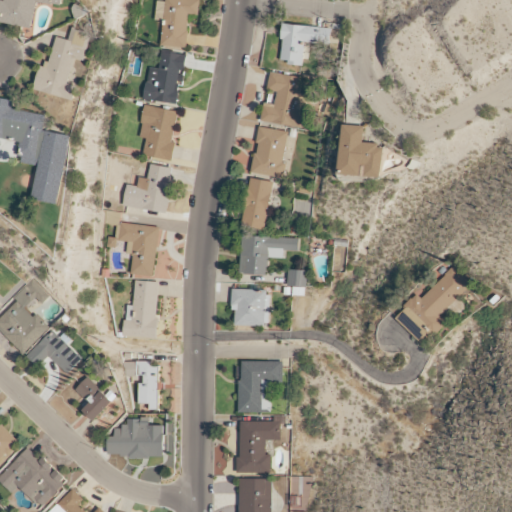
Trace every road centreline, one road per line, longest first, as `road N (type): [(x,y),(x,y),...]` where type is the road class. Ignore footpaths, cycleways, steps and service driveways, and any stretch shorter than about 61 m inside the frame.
road 1 (residential): [(238,0),(199,276),(198,511)]
road 2 (residential): [(0,373),(112,480),(132,491),(199,498)]
road 3 (residential): [(247,0),(364,14),(360,65),(372,93)]
